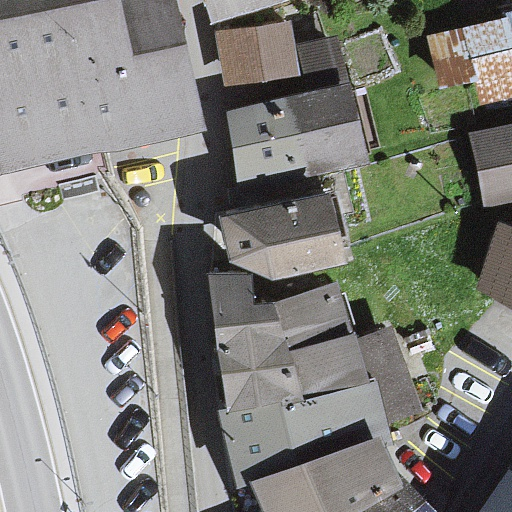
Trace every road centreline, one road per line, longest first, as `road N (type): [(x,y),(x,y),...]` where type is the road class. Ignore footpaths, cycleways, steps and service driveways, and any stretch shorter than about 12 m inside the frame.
road 1 (residential): [(176,511),(155,244),(180,95),(155,0)]
road 2 (secondary): [(0,371),(37,511)]
